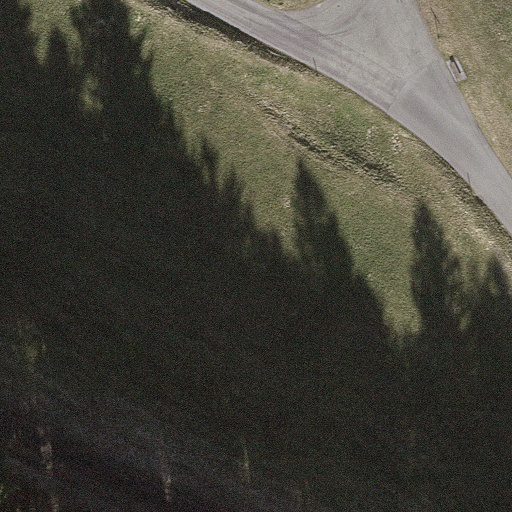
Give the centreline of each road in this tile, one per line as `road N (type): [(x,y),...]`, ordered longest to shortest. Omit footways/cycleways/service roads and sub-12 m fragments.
road 1 (track): [(0,416),(200,511)]
road 2 (tertiary): [(511,206),(435,124),(368,76)]
road 3 (tertiary): [(368,76),(221,0)]
